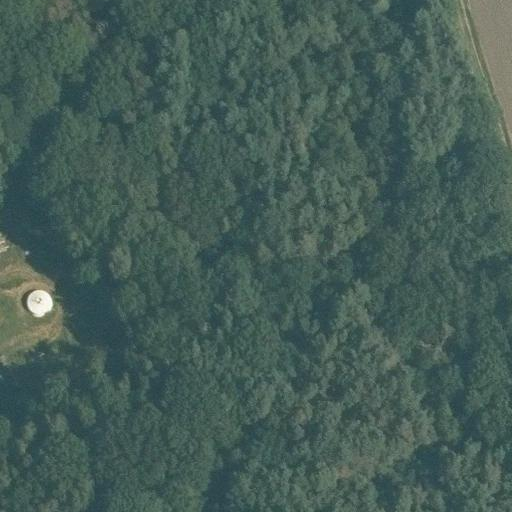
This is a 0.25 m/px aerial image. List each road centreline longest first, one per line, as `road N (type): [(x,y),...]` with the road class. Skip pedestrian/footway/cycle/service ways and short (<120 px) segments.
road 1 (track): [(429,0),(394,194),(363,273),(218,496)]
road 2 (track): [(449,0),(511,209)]
